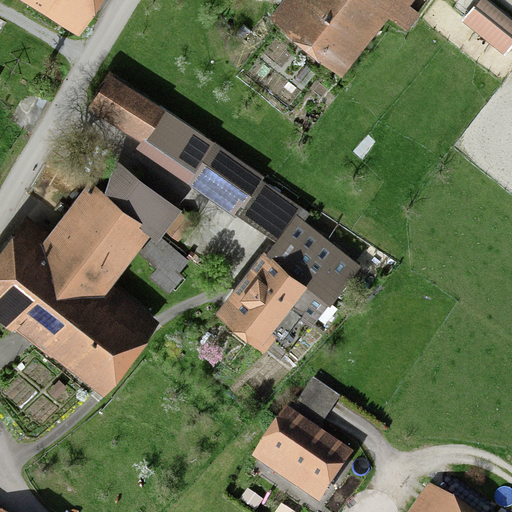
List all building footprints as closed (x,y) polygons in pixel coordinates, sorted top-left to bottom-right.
[(88,0),(53,0),(78,16),(88,0)] [(409,28),(430,0),(299,0),(287,15),(337,55),(379,0),(385,0),(392,5),(388,11),(409,28)] [(477,0),(465,16),(507,49),(511,42),(511,18),(488,0),(477,0)] [(95,101),(142,132),(160,105),(113,74),(95,101)] [(248,166),(210,140),(199,156),(236,182),(248,166)] [(116,164),(103,195),(89,184),(41,245),(20,229),(0,255),(0,290),(93,364),(135,311),(101,284),(145,228),(152,234),(173,208),(116,164)] [(229,310),(266,340),(273,332),(288,344),(351,265),(294,220),(266,256),(270,259),(229,310)] [(264,454),(322,492),(357,441),(362,444),(366,438),(349,427),(345,433),(299,402),(264,454)] [(435,511),(444,500),(431,491),(416,511),(417,511),(435,511)]
